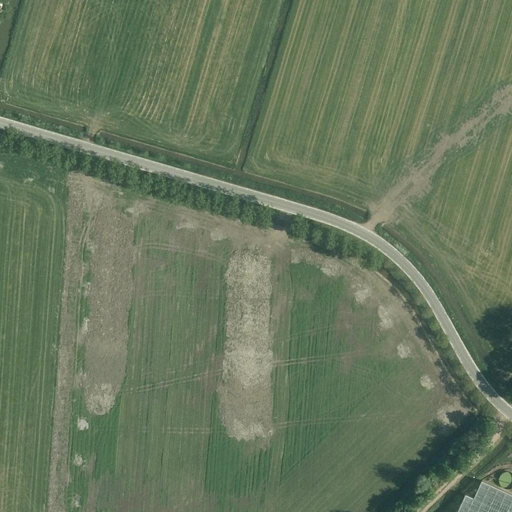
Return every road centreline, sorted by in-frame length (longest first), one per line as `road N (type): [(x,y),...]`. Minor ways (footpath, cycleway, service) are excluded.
road 1 (unclassified): [(511,416),(404,264),(375,241),(0,124)]
road 2 (track): [(511,417),(418,511)]
